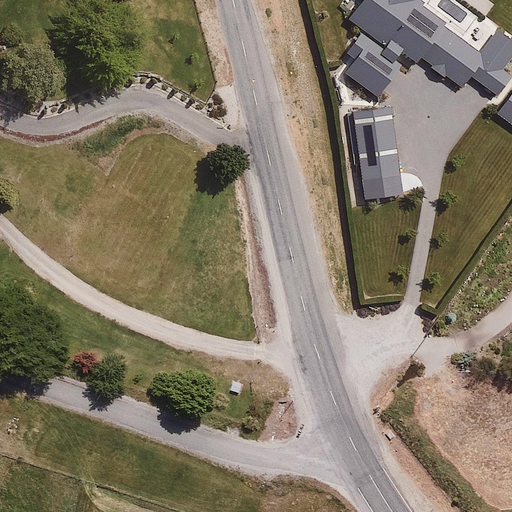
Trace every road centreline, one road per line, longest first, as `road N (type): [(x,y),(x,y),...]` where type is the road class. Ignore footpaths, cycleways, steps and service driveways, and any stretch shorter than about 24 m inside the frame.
road 1 (unclassified): [(232,0),(302,304),(354,445)]
road 2 (residential): [(0,400),(253,458),(354,445)]
